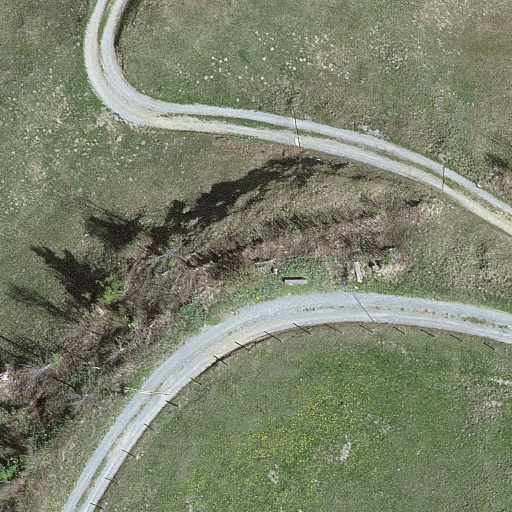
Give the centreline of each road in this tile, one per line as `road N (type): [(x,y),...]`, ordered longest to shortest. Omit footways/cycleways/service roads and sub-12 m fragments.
road 1 (track): [(511,333),(411,311),(320,306),(263,316),(180,364),(138,413),(81,511)]
road 2 (track): [(511,223),(355,145),(274,125),(132,108),(109,86),(98,58),(112,0)]
